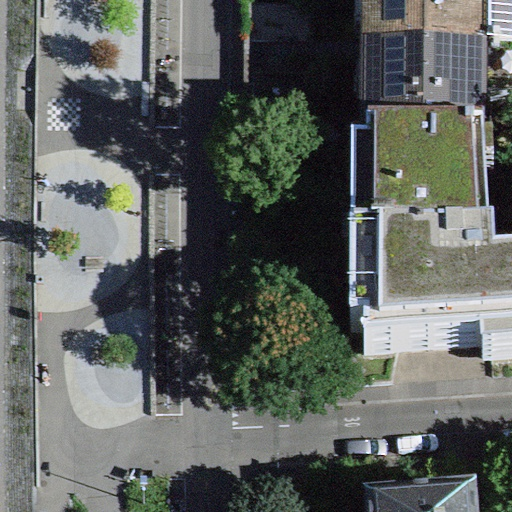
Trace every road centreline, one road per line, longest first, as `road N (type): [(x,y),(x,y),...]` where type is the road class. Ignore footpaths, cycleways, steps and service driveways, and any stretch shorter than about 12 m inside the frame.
road 1 (residential): [(212,0),(206,441)]
road 2 (residential): [(206,441),(511,421)]
